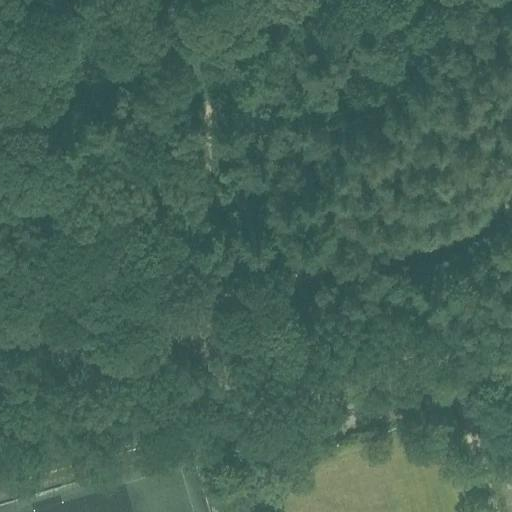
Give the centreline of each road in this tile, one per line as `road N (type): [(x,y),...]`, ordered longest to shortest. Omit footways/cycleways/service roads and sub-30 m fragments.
road 1 (track): [(195,312),(511,196)]
road 2 (track): [(225,302),(226,232),(256,0)]
road 3 (track): [(382,0),(454,23),(490,66),(511,71)]
